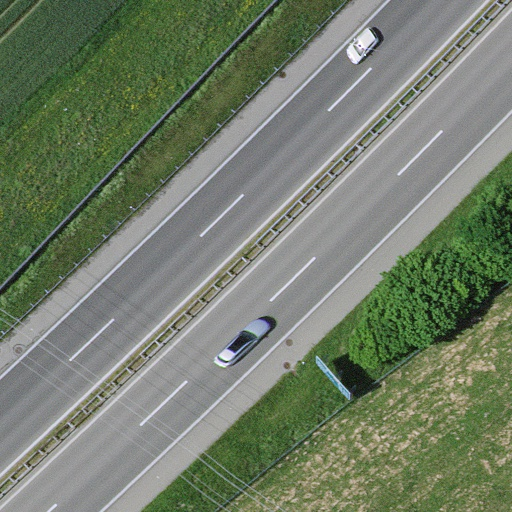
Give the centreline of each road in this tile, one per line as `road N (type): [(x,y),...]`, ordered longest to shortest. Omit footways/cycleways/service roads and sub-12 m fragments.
road 1 (motorway): [(47,511),(511,59)]
road 2 (motorway): [(437,0),(0,425)]
